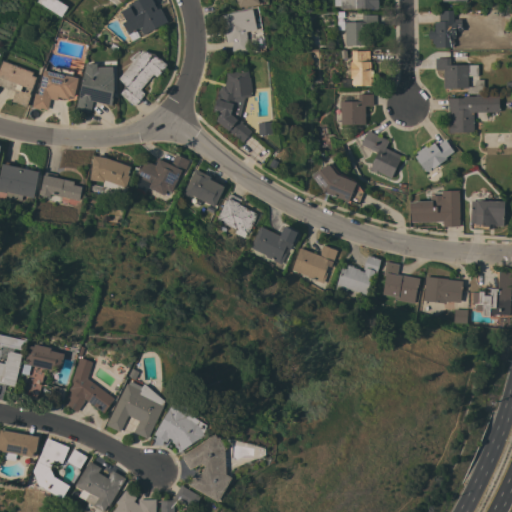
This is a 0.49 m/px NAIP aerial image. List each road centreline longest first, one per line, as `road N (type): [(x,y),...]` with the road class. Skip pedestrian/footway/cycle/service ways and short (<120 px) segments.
road 1 (residential): [(511,255),(416,246),(321,220),(164,118),(107,137),(0,126)]
road 2 (residential): [(157,470),(93,437),(0,413)]
road 3 (residential): [(164,118),(189,74),(187,0)]
